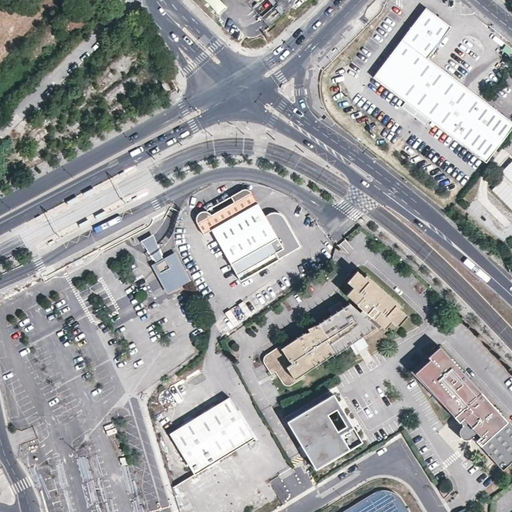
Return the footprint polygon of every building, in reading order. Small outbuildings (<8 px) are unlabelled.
[(206,0),(218,13),(226,6),(220,0),(206,0)] [(487,163),(511,128),(511,121),(500,113),(427,58),(451,27),(426,8),(400,43),(373,78),(487,163)] [(511,160),(500,172),(511,183),(511,160)] [(235,202),(212,214),(210,212),(207,210),(205,210),(201,212),(199,213),(198,214),(198,215),(198,217),(198,218),(198,221),(205,234),(211,230),(241,281),(286,255),(301,247),(285,218),(281,215),(277,213),(273,213),(269,214),(265,216),(251,190),(250,189),(247,188),(242,189),(231,195),(235,202)] [(147,251),(157,245),(153,235),(141,241),(147,251)] [(163,259),(157,245),(147,251),(156,263),(163,259)] [(156,263),(151,265),(168,295),(192,282),(176,252),(163,259),(156,263)] [(350,304),(266,358),(273,372),(277,370),(286,382),(290,384),(376,326),(366,317),(369,314),(386,327),(391,321),(399,326),(408,316),(400,309),(403,305),(368,275),(365,278),(357,271),(347,283),(352,288),(347,295),(363,309),(360,312),(350,304)] [(234,325),(253,314),(245,300),(225,312),(234,325)] [(511,468),(511,426),(441,347),(429,357),(431,360),(414,374),(417,378),(419,377),(461,426),(464,423),(482,443),(478,445),(505,475),(511,468)] [(155,389),(152,385),(141,393),(144,397),(155,389)] [(364,440),(334,392),(288,420),(317,468),(364,440)] [(254,439),(229,397),(169,432),(194,474),(254,439)] [(408,511),(401,500),(399,497),(389,491),(373,494),(343,511),(408,511)]
